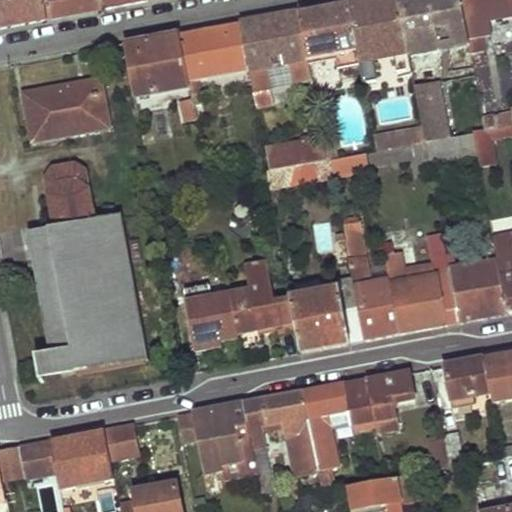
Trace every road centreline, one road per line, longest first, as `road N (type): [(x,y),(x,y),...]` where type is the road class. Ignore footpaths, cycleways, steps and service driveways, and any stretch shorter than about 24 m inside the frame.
road 1 (residential): [(2,420),(33,426),(511,337)]
road 2 (residential): [(0,49),(269,0)]
